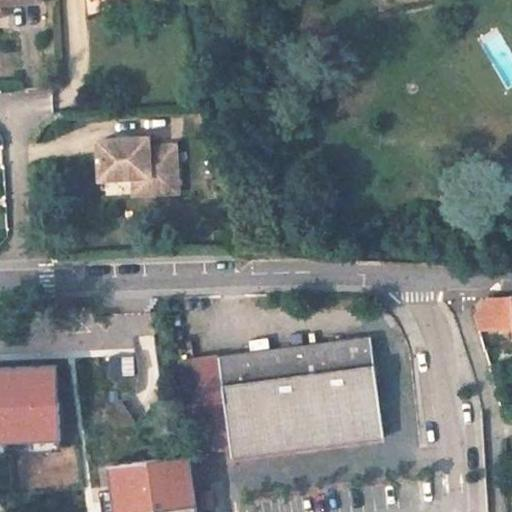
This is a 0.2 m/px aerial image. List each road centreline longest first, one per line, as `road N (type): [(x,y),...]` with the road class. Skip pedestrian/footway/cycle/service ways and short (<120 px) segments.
road 1 (unclassified): [(415,277),(257,274),(48,287),(24,281)]
road 2 (residential): [(455,511),(440,345),(415,277)]
road 3 (residential): [(24,281),(15,98)]
